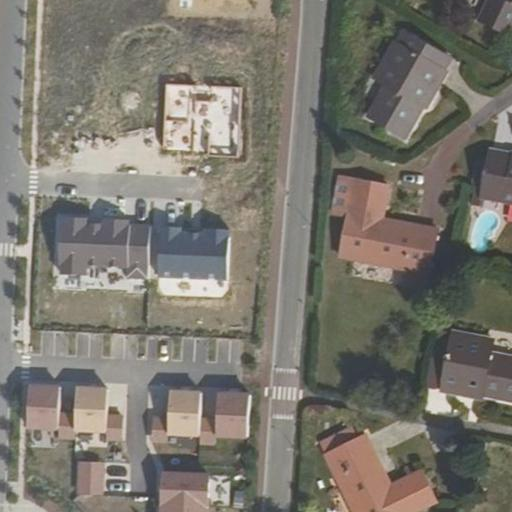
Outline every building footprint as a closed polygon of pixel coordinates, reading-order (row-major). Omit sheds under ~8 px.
[(511,0),(494,0),(483,24),(511,37),(511,0)] [(428,62),(434,50),(403,32),(397,44),(428,62)] [(446,73),(443,71),(428,62),(397,44),(394,43),(374,80),(384,86),(368,117),(406,138),(423,108),(426,110),(446,73)] [(450,59),(434,50),(428,62),(443,71),(450,59)] [(489,162),(484,189),(483,198),(511,203),(511,154),(492,151),(491,154),(489,162)] [(480,161),(489,162),(491,154),(482,152),(480,161)] [(480,161),(475,187),(484,189),(489,162),(480,161)] [(437,231),(382,221),(368,219),(371,206),(384,208),(388,186),(355,180),(340,257),(428,274),(437,231)] [(483,198),(484,189),(475,187),(473,196),(483,198)] [(371,206),(368,219),(382,221),(384,208),(371,206)] [(57,217),(55,274),(148,277),(150,220),(57,217)] [(473,391),(484,393),(483,397),(511,402),(511,359),(491,356),(494,342),(453,334),(451,346),(448,362),(445,376),(441,393),(472,398),(473,391)] [(72,339),(70,352),(96,357),(98,343),(72,339)] [(448,362),(451,346),(440,343),(437,360),(448,362)] [(434,374),(445,376),(448,362),(437,360),(434,374)] [(62,388),(30,387),(29,428),(60,429),(59,439),(76,440),(76,430),(77,415),(60,414),(62,388)] [(110,390),(78,389),(77,415),(76,430),(108,431),(107,441),(124,442),(125,417),(108,416),(110,390)] [(482,400),(483,397),(484,393),(473,391),(472,398),(482,400)] [(201,421),(203,394),(171,393),(170,419),(154,418),(153,443),(169,444),(170,435),(201,436),(201,421)] [(249,438),(252,396),(220,395),(218,421),(201,421),(201,436),(200,445),(217,446),(217,437),(249,438)] [(354,433),(345,437),(349,444),(357,440),(354,433)] [(357,440),(349,444),(345,437),(321,449),(352,511),(412,511),(433,502),(417,472),(389,486),(364,436),(357,440)] [(105,462),(80,461),(80,477),(105,479),(105,462)] [(210,477),(165,475),(164,506),(209,508),(210,477)] [(105,479),(80,477),(79,494),(104,495),(105,479)]
